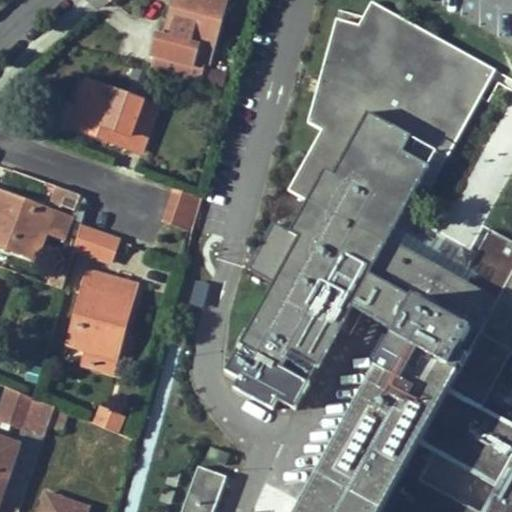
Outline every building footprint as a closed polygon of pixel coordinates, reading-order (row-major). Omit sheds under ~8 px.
[(211,16),(215,0),(173,0),(162,38),(155,35),(149,56),(155,58),(150,71),(194,83),(200,62),(206,64),(219,19),(211,16)] [(224,0),(215,0),(211,16),(219,19),(224,0)] [(366,337),(390,351),(300,511),(511,511),(511,281),(474,350),(461,374),(439,362),(437,361),(451,335),(360,285),(473,81),(354,18),(343,40),(318,32),(295,134),(308,141),(275,202),(290,210),(275,238),(286,244),(224,354),(299,396),(325,347),(352,362),(366,337)] [(85,82),(71,119),(97,128),(95,138),(124,149),(126,143),(140,148),(156,108),(85,82)] [(95,138),(97,128),(71,119),(68,128),(95,138)] [(190,233),(202,200),(172,189),(160,222),(190,233)] [(0,247),(10,251),(13,243),(38,253),(52,213),(0,193),(0,247)] [(116,240),(79,226),(73,248),(108,261),(116,240)] [(35,261),(38,253),(13,243),(10,251),(35,261)] [(62,290),(69,262),(62,259),(55,279),(46,277),(44,284),(62,290)] [(89,268),(69,262),(62,290),(81,296),(67,345),(104,356),(112,330),(122,333),(131,301),(84,288),(89,268)] [(115,359),(122,333),(112,330),(104,356),(115,359)] [(461,374),(474,350),(466,346),(444,353),(439,362),(461,374)] [(0,420),(45,437),(48,428),(55,408),(32,399),(7,388),(0,407),(0,420)] [(55,408),(48,428),(59,432),(66,413),(55,408)] [(103,412),(98,426),(115,433),(121,419),(103,412)] [(0,496),(18,447),(0,440),(0,496)] [(212,446),(207,458),(226,465),(230,453),(212,446)] [(196,466),(180,511),(213,511),(226,476),(196,466)] [(87,511),(88,510),(46,494),(39,511),(87,511)]
